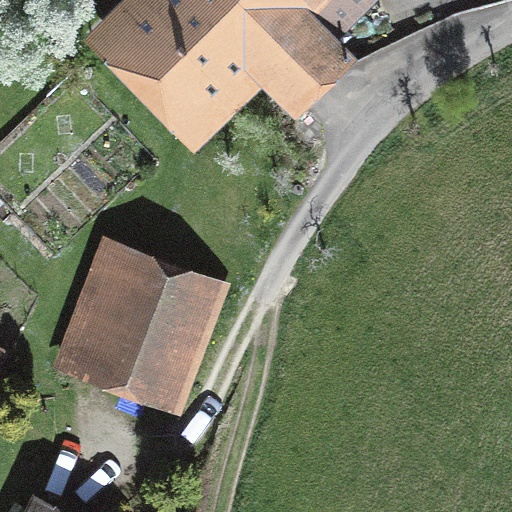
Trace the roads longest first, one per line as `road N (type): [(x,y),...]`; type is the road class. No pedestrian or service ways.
road 1 (track): [(511,25),(430,76),(366,137),(301,227),(275,279)]
road 2 (track): [(61,463),(143,461),(192,428),(275,279)]
road 3 (track): [(220,511),(255,393),(275,279)]
